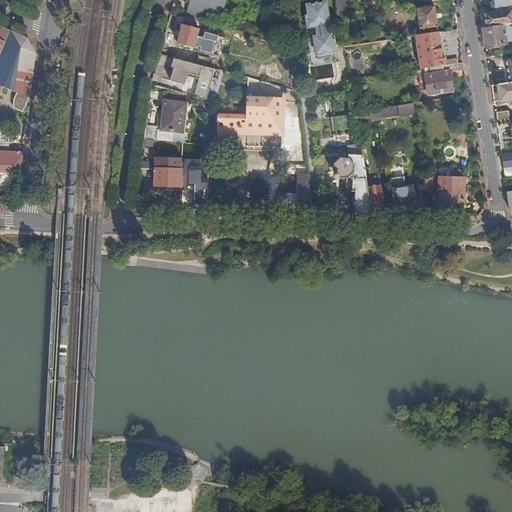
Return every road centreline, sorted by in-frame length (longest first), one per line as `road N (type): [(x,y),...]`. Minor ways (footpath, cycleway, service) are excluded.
road 1 (residential): [(118,224),(459,232),(496,224)]
road 2 (residential): [(118,224),(155,0)]
road 3 (residential): [(496,224),(465,0)]
road 4 (residential): [(24,222),(52,30)]
